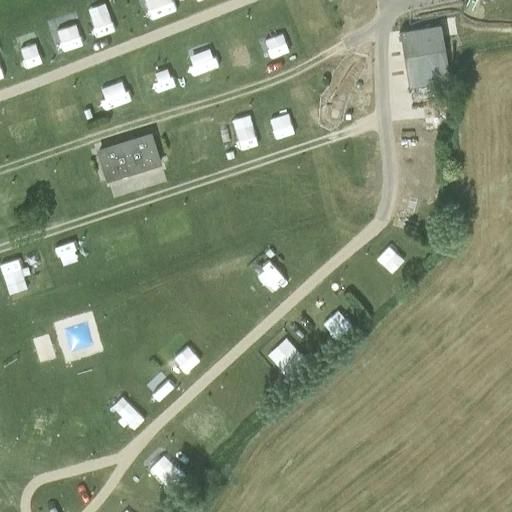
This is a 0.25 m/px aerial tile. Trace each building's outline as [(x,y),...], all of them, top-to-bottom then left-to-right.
[(346,0),(332,0),(338,22),(351,19),(346,0)] [(37,21),(25,24),(33,56),(44,54),(37,21)] [(92,25),(69,33),(77,58),(100,50),(92,25)] [(280,30),(286,51),(306,46),(301,25),(280,30)] [(440,25),(401,32),(405,55),(444,49),(440,25)] [(0,42),(0,78),(12,74),(0,42)] [(446,55),(414,61),(417,77),(449,72),(446,55)] [(151,56),(137,61),(150,96),(164,91),(151,56)] [(211,79),(231,76),(228,56),(208,59),(211,79)] [(91,83),(96,107),(115,103),(110,79),(91,83)] [(299,91),(303,103),(319,99),(325,122),(336,120),(327,84),(299,91)] [(278,116),(259,119),(263,142),(294,137),(292,121),(279,124),(278,116)] [(249,124),(226,129),(231,152),(254,146),(249,124)] [(193,161),(218,154),(212,132),(186,139),(193,161)] [(106,178),(160,160),(153,136),(98,153),(106,178)] [(427,185),(403,188),(406,205),(429,201),(427,185)] [(200,219),(216,208),(205,191),(188,202),(200,219)] [(157,208),(158,227),(176,226),(175,207),(157,208)] [(379,246),(371,253),(390,275),(399,268),(379,246)] [(0,462),(8,460),(0,427),(0,462)] [(41,472),(47,438),(24,434),(18,468),(41,472)] [(65,457),(57,490),(79,495),(87,462),(65,457)] [(105,511),(113,511),(129,486),(109,475),(92,504),(105,511)]
